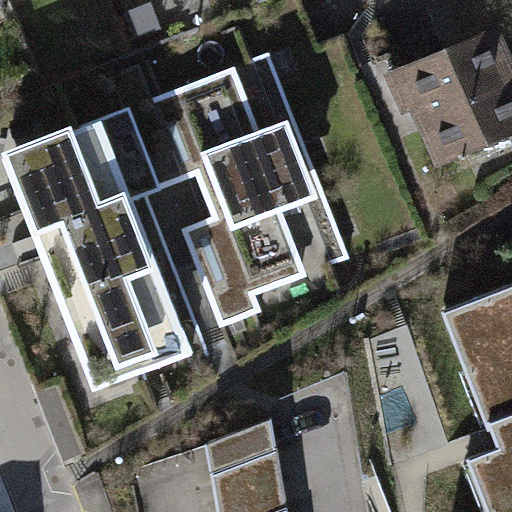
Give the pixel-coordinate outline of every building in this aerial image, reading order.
[(511,70),(494,30),(399,71),(406,87),(405,88),(414,106),(415,106),(440,163),(511,131),(511,70)] [(269,53),(130,108),(161,189),(208,170),(202,153),(294,117),(269,53)] [(79,129),(3,158),(93,389),(143,370),(144,371),(206,346),(147,194),(161,189),(130,108),(79,127),(79,129)] [(324,194),(294,117),(202,153),(208,170),(225,213),(232,229),(324,194)] [(349,258),(324,194),(232,229),(225,213),(183,229),(221,327),(261,311),(254,294),(349,258)] [(511,511),(511,283),(442,310),(444,316),(447,315),(489,423),(486,424),(488,430),(491,429),(498,447),(467,458),(469,464),(472,462),(491,511),(511,511)] [(287,511),(271,418),(205,444),(217,511),(287,511)]
